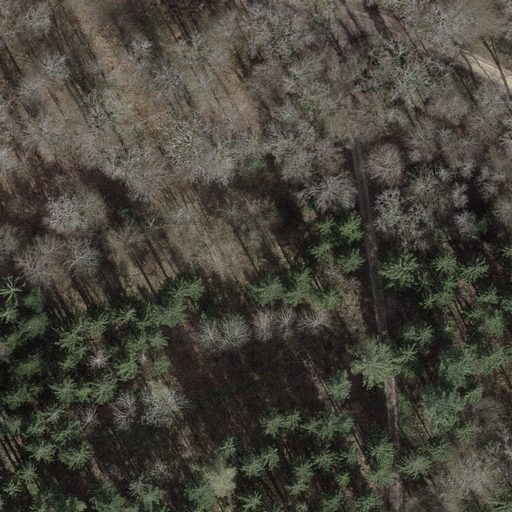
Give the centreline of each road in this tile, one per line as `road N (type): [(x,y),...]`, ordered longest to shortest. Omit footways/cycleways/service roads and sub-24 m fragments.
road 1 (track): [(391,511),(384,360),(345,116),(289,0)]
road 2 (track): [(511,87),(289,0)]
